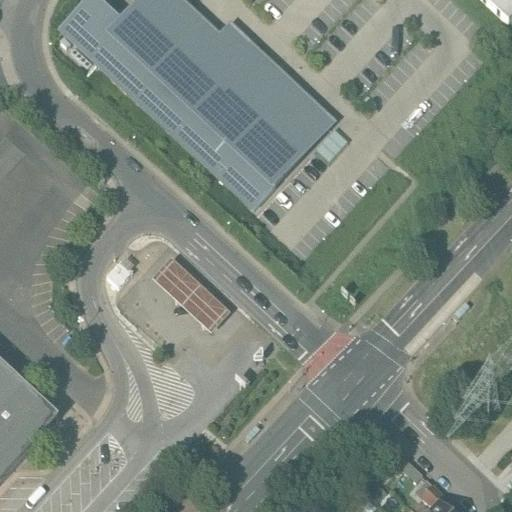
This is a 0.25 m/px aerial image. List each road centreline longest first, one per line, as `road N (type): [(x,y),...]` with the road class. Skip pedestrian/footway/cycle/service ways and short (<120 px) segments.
road 1 (unclassified): [(33,0),(27,50),(36,76),(194,235),(356,379)]
road 2 (secondary): [(356,379),(511,209)]
road 3 (residential): [(356,379),(499,511)]
road 4 (secondary): [(229,511),(356,379)]
